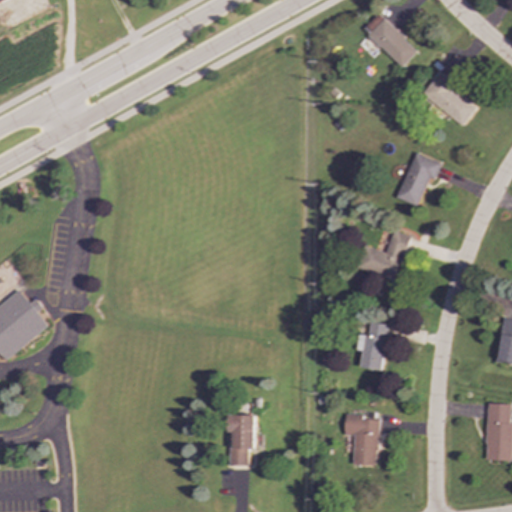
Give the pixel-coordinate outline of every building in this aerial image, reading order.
[(367,35),(401,68),(417,51),(383,19),(367,35)] [(464,124),(476,106),(452,90),(456,83),(437,71),(421,96),(464,124)] [(416,206),(428,177),(433,179),(439,164),(414,153),(395,197),(416,206)] [(385,253),(363,246),(356,268),(394,281),(409,236),(392,231),(385,253)] [(0,355),(4,361),(47,329),(40,311),(40,306),(36,301),(27,301),(19,290),(0,304),(0,355)] [(511,319),(504,318),(497,361),(511,363),(511,319)] [(359,367),(381,371),(388,325),(369,322),(368,334),(359,332),(357,350),(362,351),(359,367)] [(486,460),(511,461),(511,405),(487,404),(486,460)] [(377,466),(378,420),(362,420),(362,415),(344,414),(344,435),(353,435),(352,465),(377,466)] [(230,466),(249,465),(249,449),(256,449),(255,415),(229,415),(229,433),(233,433),(233,446),(230,446),(230,466)]
